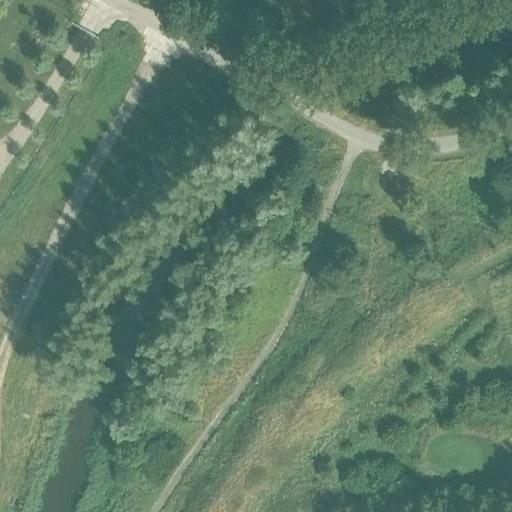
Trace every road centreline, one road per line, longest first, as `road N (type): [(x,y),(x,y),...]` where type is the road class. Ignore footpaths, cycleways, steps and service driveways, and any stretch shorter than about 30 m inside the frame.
road 1 (unclassified): [(511,111),(465,140),(397,154),(340,131),(268,78),(125,0)]
road 2 (track): [(393,244),(432,270),(481,271),(511,252)]
